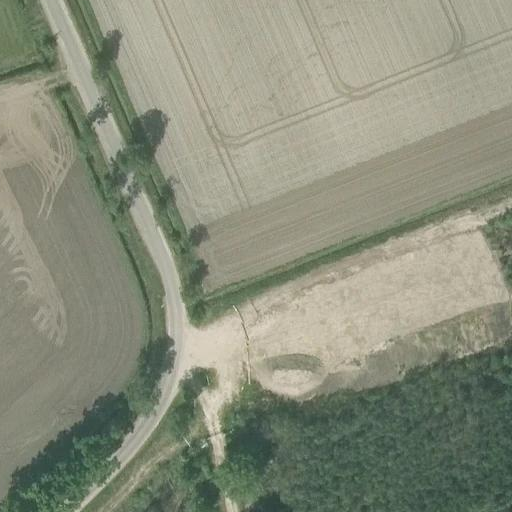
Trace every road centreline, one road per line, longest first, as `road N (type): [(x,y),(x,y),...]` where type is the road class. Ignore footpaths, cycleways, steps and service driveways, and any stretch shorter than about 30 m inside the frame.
road 1 (unclassified): [(74,511),(172,389),(185,322),(51,0)]
road 2 (track): [(183,357),(252,306),(511,200)]
road 3 (track): [(183,357),(236,511)]
road 4 (track): [(207,415),(105,511)]
